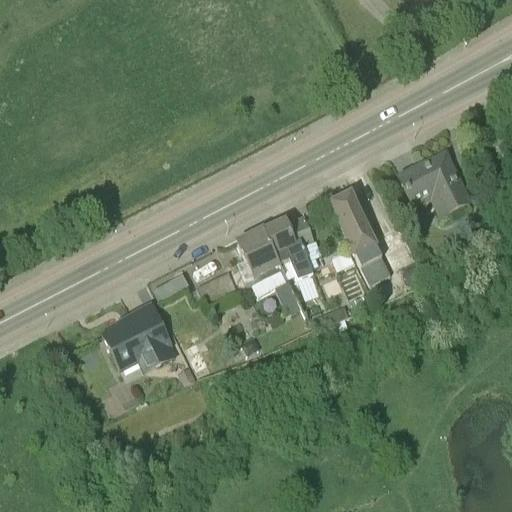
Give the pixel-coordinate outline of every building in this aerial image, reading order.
[(397,185),(412,215),(430,207),(439,224),(472,208),(456,177),(453,179),(444,161),(397,185)] [(366,292),(389,280),(358,219),(348,201),(328,212),(351,255),(358,269),(356,270),(366,292)] [(306,264),(301,252),(314,247),(303,223),(284,231),(283,227),(262,237),(274,261),(279,271),(287,267),(296,286),(312,279),(305,264),(306,264)] [(278,271),(279,271),(274,261),(262,237),(235,250),(250,279),(248,280),(252,287),(280,274),(278,271)] [(423,284),(416,270),(400,277),(407,291),(423,284)] [(238,299),(227,277),(195,294),(206,315),(238,299)] [(363,300),(348,306),(354,319),(368,313),(363,300)] [(142,379),(175,363),(149,313),(124,326),(126,330),(119,334),(118,333),(102,342),(120,378),(137,369),(142,379)] [(200,342),(194,330),(181,337),(187,348),(200,342)] [(195,345),(183,352),(194,374),(207,368),(195,345)] [(188,372),(177,378),(183,388),(193,382),(188,372)]
